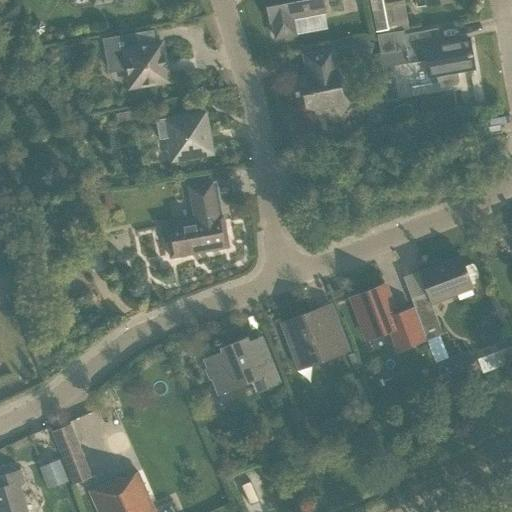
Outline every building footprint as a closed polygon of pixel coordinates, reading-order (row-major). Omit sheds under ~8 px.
[(266,0),(270,23),(273,23),(276,39),(295,36),(292,19),(325,13),(322,0),(266,0)] [(370,0),(377,33),(389,30),(382,0),(370,0)] [(413,30),(377,36),(380,55),(407,50),(409,64),(426,61),(429,78),(437,76),(438,85),(442,87),(457,85),(459,81),(457,73),(474,70),(469,39),(439,44),(437,31),(438,30),(438,29),(413,34),(413,30)] [(162,43),(138,48),(136,36),(105,41),(110,72),(127,69),(130,88),(168,81),(162,43)] [(370,40),(351,44),(353,60),(372,57),(370,40)] [(337,71),(336,71),(335,66),(332,51),(305,56),(308,71),(312,71),(313,76),(294,80),(297,96),(304,95),(307,111),(344,103),(337,71)] [(160,140),(169,139),(173,161),(198,156),(197,153),(211,150),(204,115),(190,118),(190,114),(156,121),(160,140)] [(165,227),(171,259),(229,248),(223,216),(219,217),(213,183),(189,187),(195,221),(165,227)] [(431,305),(473,289),(460,257),(420,272),(427,291),(411,297),(427,340),(442,335),(431,305)] [(183,270),(167,270),(167,287),(183,287),(183,270)] [(425,340),(412,309),(396,315),(385,285),(351,298),(367,340),(391,331),(398,351),(425,340)] [(331,306),(282,324),(296,360),(309,355),(313,364),(348,351),(331,306)] [(212,379),(219,396),(255,381),(260,392),(281,384),(262,337),(249,342),(247,338),(221,349),(222,352),(204,360),(208,369),(206,370),(210,380),(212,379)] [(511,347),(479,360),(484,371),(511,360),(511,347)] [(435,363),(443,383),(477,371),(469,350),(435,363)] [(70,425),(52,432),(73,485),(92,478),(70,425)] [(59,460),(39,468),(48,490),(68,482),(59,460)] [(21,470),(0,476),(0,511),(27,511),(19,484),(25,483),(21,470)] [(122,477),(89,491),(98,511),(155,511),(138,472),(123,479),(122,477)]
